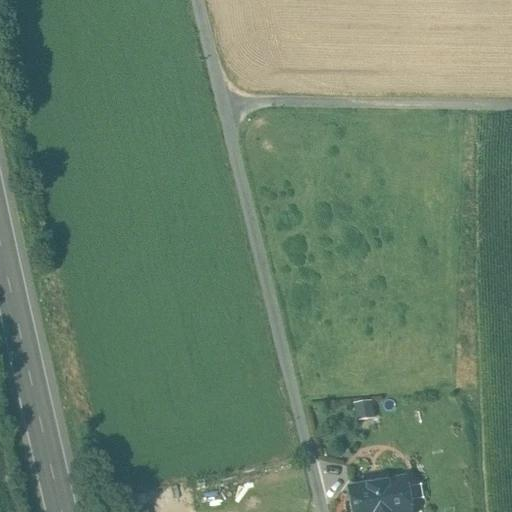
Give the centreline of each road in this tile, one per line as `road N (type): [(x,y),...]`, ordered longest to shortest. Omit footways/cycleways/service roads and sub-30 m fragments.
road 1 (residential): [(322,511),(196,0)]
road 2 (track): [(511,103),(220,100)]
road 3 (primary): [(63,511),(0,235)]
